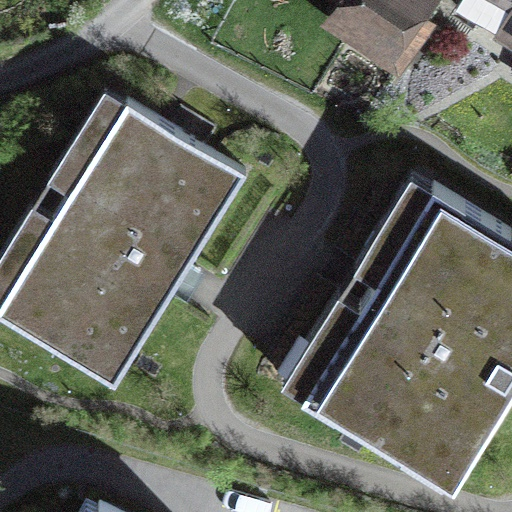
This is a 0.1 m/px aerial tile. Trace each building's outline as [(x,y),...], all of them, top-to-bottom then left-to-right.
[(356,0),(339,25),(392,63),(424,18),(418,14),(428,0),(356,0)] [(511,0),(460,0),(457,6),(497,30),(495,32),(511,42),(511,0)] [(247,167),(127,93),(0,298),(0,309),(115,380),(247,167)] [(442,476),(511,363),(511,227),(433,179),(302,390),(442,476)] [(124,511),(99,500),(92,511),(124,511)]
